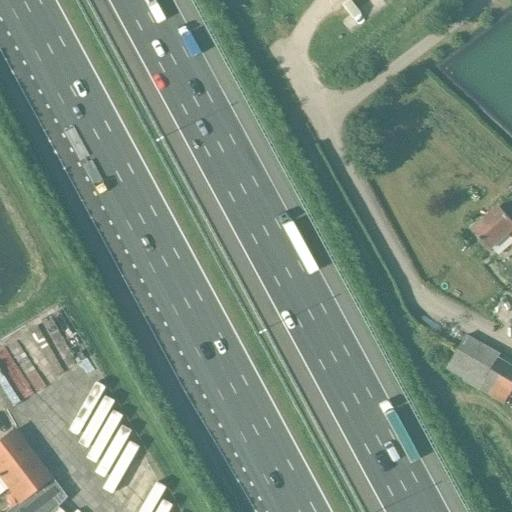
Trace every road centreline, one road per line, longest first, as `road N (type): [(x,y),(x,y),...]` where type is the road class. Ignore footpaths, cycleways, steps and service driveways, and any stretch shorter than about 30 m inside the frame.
road 1 (motorway): [(21,0),(298,511)]
road 2 (motorway): [(417,511),(142,0)]
road 3 (unclassified): [(493,335),(413,296),(321,118),(486,0)]
